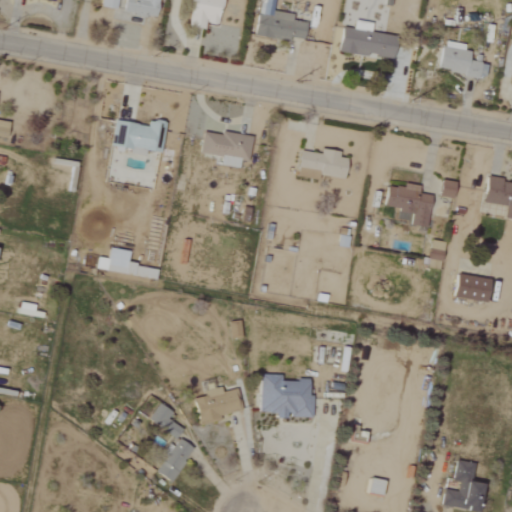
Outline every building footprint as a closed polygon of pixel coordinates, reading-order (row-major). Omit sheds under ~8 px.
[(153,17),(154,0),(121,0),(120,14),(153,17)] [(202,29),(202,24),(216,25),(218,0),(188,0),(186,28),(202,29)] [(257,0),(252,37),(287,42),(288,38),(301,40),(303,23),(289,21),(290,15),(269,12),(271,0),(257,0)] [(369,24),(351,22),(350,30),(338,28),(335,53),(389,60),(392,36),(368,33),(369,24)] [(436,72),(481,79),(483,65),(474,63),(475,54),(461,52),(463,45),(441,42),(436,72)] [(157,152),(161,122),(145,120),(144,125),(111,121),(108,148),(142,153),(142,150),(157,152)] [(236,168),(237,160),(245,161),(248,138),(199,131),(196,153),(218,156),(217,165),(236,168)] [(293,175),(340,181),(342,158),(335,157),(336,151),(318,149),(318,154),(296,151),(293,175)] [(511,219),(511,182),(483,178),(479,202),(504,206),(502,218),(511,219)] [(436,196),(450,198),(452,182),(438,180),(436,196)] [(425,212),(428,195),(415,194),(416,186),(400,183),(400,188),(383,186),(380,208),(412,212),(412,211),(425,212)] [(438,268),(439,241),(426,241),(425,268),(438,268)] [(132,263),(124,262),(126,251),(106,248),(102,271),(130,276),(132,263)] [(154,269),(132,267),(131,277),(152,279),(154,269)] [(487,281),(453,273),(448,296),(482,303),(487,281)] [(28,316),(30,305),(17,302),(15,313),(28,316)] [(309,417),(309,395),(305,394),(305,380),(278,380),(278,375),(256,375),(256,413),(271,413),(271,418),(284,419),(284,417),(309,417)] [(216,416),(239,410),(233,389),(218,392),(217,387),(200,391),(201,396),(189,399),(196,426),(217,420),(216,416)] [(169,412),(156,404),(145,420),(173,439),(180,429),(164,419),(169,412)] [(169,483),(189,448),(173,438),(153,473),(169,483)] [(474,511),(477,484),(469,483),(471,464),(452,461),(449,482),(456,483),(454,491),(440,490),(438,506),(474,511)]
